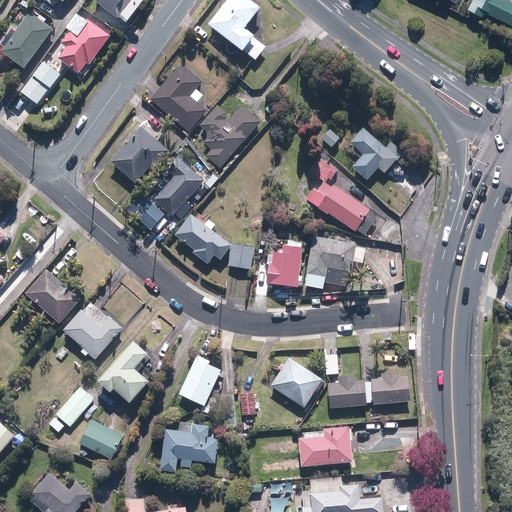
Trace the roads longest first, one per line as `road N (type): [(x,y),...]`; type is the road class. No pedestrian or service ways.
road 1 (residential): [(49,183),(187,302),(229,319),(409,314)]
road 2 (primary): [(459,511),(452,347),(470,237)]
road 3 (residential): [(49,183),(181,0)]
road 4 (secondary): [(470,237),(460,151),(443,109)]
road 5 (secondary): [(320,0),(420,78)]
